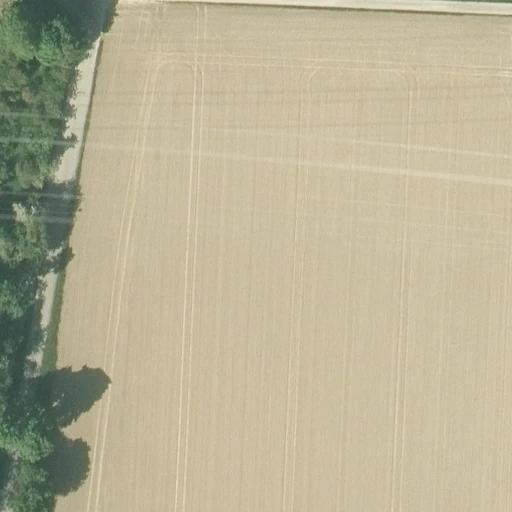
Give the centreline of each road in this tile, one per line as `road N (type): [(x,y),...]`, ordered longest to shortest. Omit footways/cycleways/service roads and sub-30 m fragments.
road 1 (unclassified): [(94,0),(5,511)]
road 2 (track): [(511,11),(226,0)]
